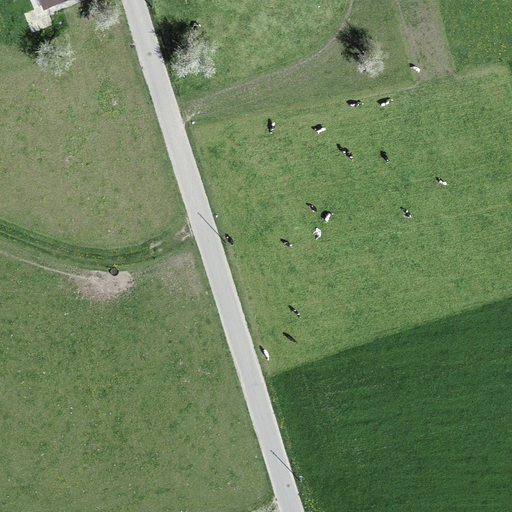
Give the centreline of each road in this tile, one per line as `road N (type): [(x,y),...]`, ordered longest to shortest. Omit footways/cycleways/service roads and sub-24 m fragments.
road 1 (tertiary): [(290,511),(132,0)]
road 2 (track): [(203,223),(114,255),(67,249),(0,223)]
